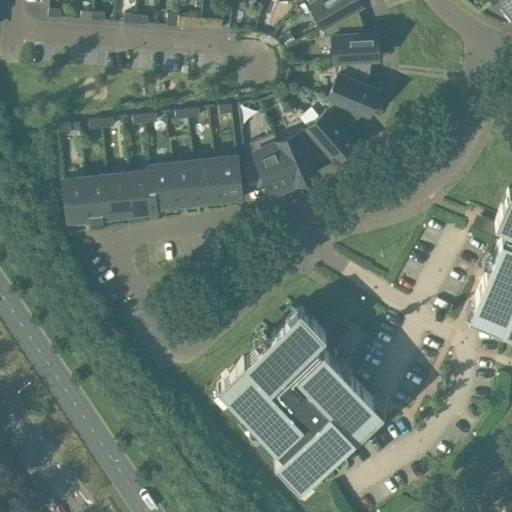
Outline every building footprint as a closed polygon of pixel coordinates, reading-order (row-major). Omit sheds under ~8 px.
[(310,0),(324,23),(356,5),(361,2),(360,0),(310,0)] [(511,0),(498,0),(503,5),(500,7),(509,18),(511,16),(511,15),(511,0)] [(48,5),(48,14),(60,14),(61,6),(48,5)] [(333,59),(343,58),(371,56),(377,56),(376,29),(369,30),(356,5),(324,23),(324,33),(332,33),(333,59)] [(80,16),(92,17),(92,9),(80,8),(80,16)] [(92,9),(92,17),(104,18),(104,9),(92,9)] [(178,23),(179,15),(179,11),(167,10),(166,22),(178,23)] [(123,19),(135,20),(136,12),(124,11),(123,19)] [(148,13),(136,12),(135,20),(147,21),(148,13)] [(192,24),(193,16),(179,15),(178,23),(192,24)] [(207,25),(207,17),(193,16),(192,24),(207,25)] [(207,25),(221,27),(222,18),(207,17),(207,25)] [(284,44),(292,40),(286,30),(278,34),(284,44)] [(362,109),(368,111),(378,87),(368,82),(371,56),(343,58),(327,95),(336,98),(362,109)] [(348,131),(362,109),(336,98),(306,124),(307,126),(331,153),(335,157),(355,139),(348,131)] [(218,103),(219,111),(231,109),(230,101),(218,103)] [(187,106),(187,114),(199,113),(198,105),(187,106)] [(175,108),(175,116),(187,114),(187,106),(175,108)] [(145,119),(157,118),(156,110),(144,111),(145,119)] [(145,119),(144,111),(132,113),(133,121),(145,119)] [(101,116),(102,124),(114,123),(113,115),(101,116)] [(89,118),(90,126),(102,124),(101,116),(89,118)] [(58,129),(70,128),(69,120),(57,121),(58,129)] [(307,126),(277,138),(295,180),(317,171),(312,161),(331,153),(307,126)] [(293,181),(295,180),(277,138),(273,130),(249,140),(256,155),(244,160),(247,187),(266,179),(271,190),(280,187),(281,190),(295,184),(293,181)] [(236,153),(215,155),(219,196),(227,195),(228,199),(241,197),(236,153)] [(193,158),(198,198),(219,196),(215,155),(193,158)] [(185,203),(198,202),(198,198),(193,158),(172,160),(176,200),(185,199),(185,203)] [(155,203),(176,200),(172,160),(148,163),(149,168),(151,167),(155,203)] [(155,208),(155,203),(151,167),(149,168),(129,170),(133,210),(155,208)] [(129,170),(107,172),(111,212),(133,210),(129,170)] [(102,213),(111,212),(107,172),(85,175),(89,215),(89,219),(102,217),(102,213)] [(67,217),(89,215),(85,175),(63,177),(67,217)] [(511,186),(508,185),(494,218),(494,219),(482,214),(477,227),(498,236),(467,311),(501,326),(502,324),(511,328),(511,186)] [(274,457),(299,484),(349,437),(354,431),(356,432),(382,407),(327,348),(344,332),(334,321),(325,330),(300,303),(244,356),(243,355),(221,376),(231,387),(226,391),(282,449),(274,457)] [(511,511),(511,503),(511,506),(506,504),(501,511),(511,511)]
